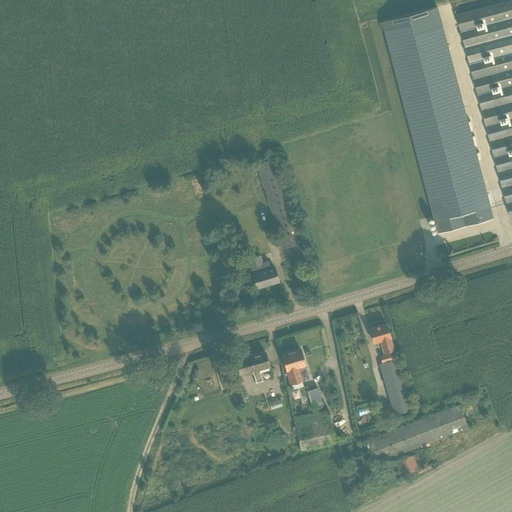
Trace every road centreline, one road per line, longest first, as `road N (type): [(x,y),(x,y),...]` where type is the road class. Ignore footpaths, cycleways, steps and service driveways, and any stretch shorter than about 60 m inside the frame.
road 1 (tertiary): [(0,394),(511,249)]
road 2 (track): [(130,511),(187,345)]
